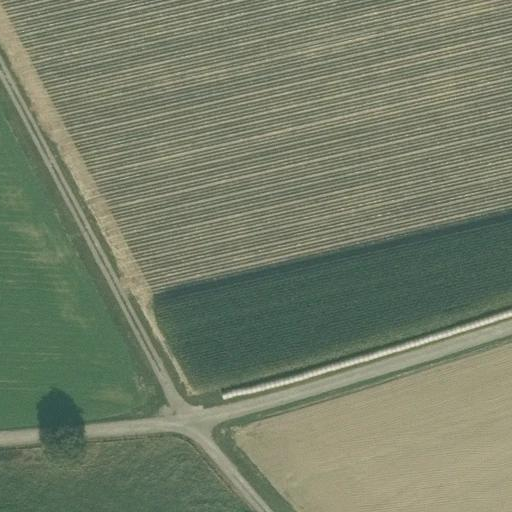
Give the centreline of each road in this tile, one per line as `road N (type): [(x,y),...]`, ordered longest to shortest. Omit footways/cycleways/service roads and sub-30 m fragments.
road 1 (track): [(0,444),(188,428),(511,317)]
road 2 (track): [(265,511),(188,428),(0,67)]
